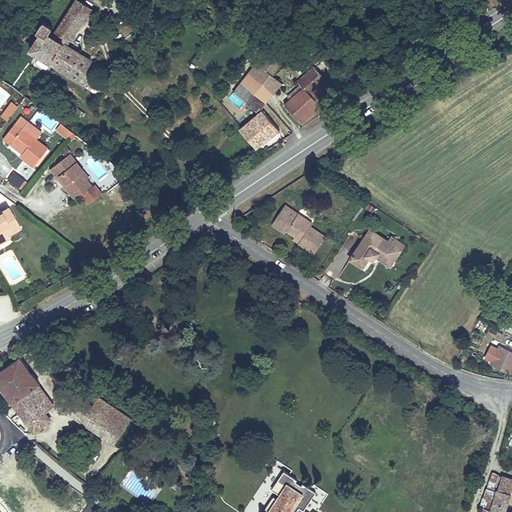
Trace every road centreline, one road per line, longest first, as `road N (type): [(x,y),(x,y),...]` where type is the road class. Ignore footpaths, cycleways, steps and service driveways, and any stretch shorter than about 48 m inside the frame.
road 1 (primary): [(511,14),(204,215)]
road 2 (tertiary): [(204,215),(444,373),(511,390)]
road 3 (primary): [(204,215),(0,340)]
road 4 (unknown): [(359,115),(327,78),(261,29),(161,0)]
road 5 (residential): [(115,511),(47,467),(0,418)]
